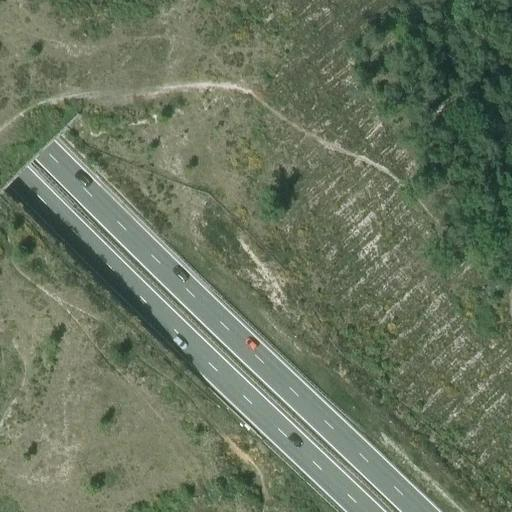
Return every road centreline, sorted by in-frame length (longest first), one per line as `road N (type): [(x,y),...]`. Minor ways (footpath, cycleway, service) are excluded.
road 1 (trunk): [(420,511),(0,104)]
road 2 (trunk): [(0,159),(364,511)]
